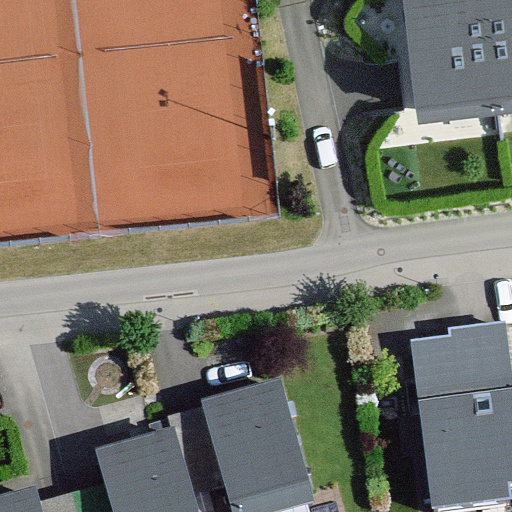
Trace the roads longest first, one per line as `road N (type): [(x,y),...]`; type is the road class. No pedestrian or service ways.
road 1 (residential): [(0,310),(511,243)]
road 2 (unknown): [(301,0),(347,265)]
